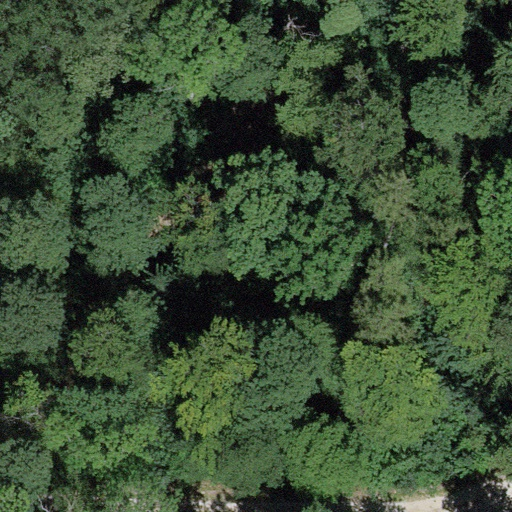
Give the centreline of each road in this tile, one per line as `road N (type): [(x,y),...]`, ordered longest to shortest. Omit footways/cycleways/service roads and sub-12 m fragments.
road 1 (track): [(332,0),(0,469)]
road 2 (track): [(511,495),(4,511)]
